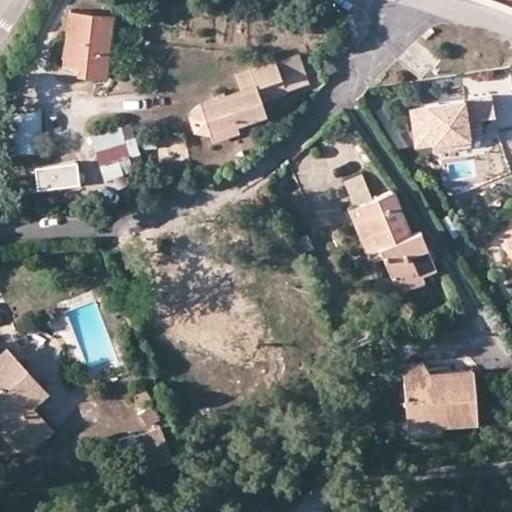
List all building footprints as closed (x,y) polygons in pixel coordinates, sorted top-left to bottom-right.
[(111,17),(71,12),(65,64),(81,66),(80,72),(106,75),(111,17)] [(351,15),(339,19),(346,39),(358,35),(351,15)] [(213,132),(238,123),(265,113),(261,102),(287,93),(275,59),(237,72),(242,89),(203,102),(190,115),(195,130),(213,132)] [(463,99),(408,109),(415,148),(470,138),(463,99)] [(39,149),(40,107),(7,106),(6,148),(39,149)] [(130,123),(93,134),(106,176),(144,164),(130,123)] [(241,129),(238,123),(213,132),(216,138),(241,129)] [(350,128),(316,143),(322,162),(332,159),(339,178),(367,167),(350,128)] [(75,161),(34,166),(37,189),(78,184),(75,161)] [(360,172),(343,180),(350,193),(366,184),(360,172)] [(416,264),(421,274),(435,269),(421,230),(410,233),(392,190),(348,208),(365,252),(369,251),(378,247),(382,257),(390,275),(416,264)] [(511,231),(499,242),(511,256),(511,231)] [(212,252),(190,245),(164,328),(232,349),(237,333),(224,328),(226,312),(215,308),(223,277),(206,271),(212,252)] [(378,247),(369,251),(371,259),(382,257),(378,247)] [(423,280),(421,274),(416,264),(390,275),(396,291),(423,280)] [(0,417),(28,448),(50,427),(30,404),(44,389),(7,347),(0,352),(0,417)] [(429,378),(429,371),(421,362),(401,363),(403,381),(429,378)] [(471,368),(429,371),(429,378),(403,381),(406,425),(442,423),(475,421),(471,368)] [(144,387),(131,393),(138,406),(152,400),(144,387)] [(151,409),(139,414),(147,427),(158,421),(151,409)] [(441,434),(442,423),(406,425),(408,437),(441,434)] [(140,448),(148,468),(172,459),(161,428),(137,437),(140,448)] [(129,475),(148,468),(140,448),(122,453),(129,475)]
